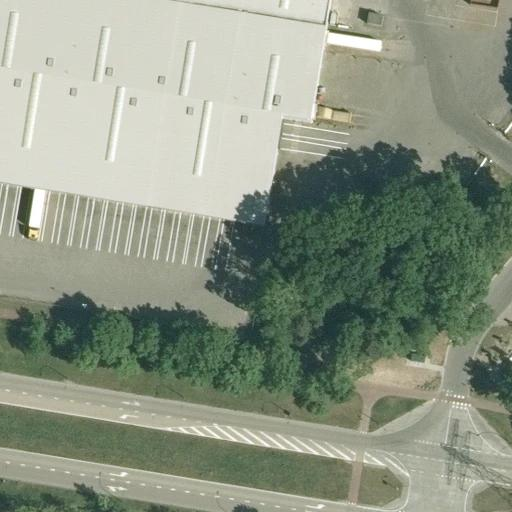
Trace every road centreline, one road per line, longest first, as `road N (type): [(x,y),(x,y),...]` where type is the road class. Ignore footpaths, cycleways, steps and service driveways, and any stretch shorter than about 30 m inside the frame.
road 1 (secondary): [(444,454),(0,382)]
road 2 (secondary): [(0,471),(252,511)]
road 3 (unclassified): [(444,454),(467,336),(511,280)]
